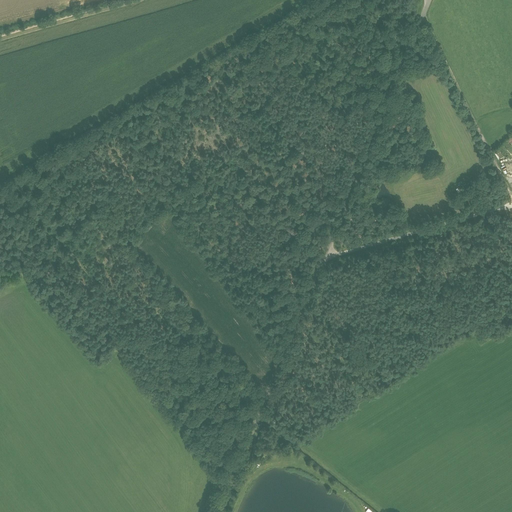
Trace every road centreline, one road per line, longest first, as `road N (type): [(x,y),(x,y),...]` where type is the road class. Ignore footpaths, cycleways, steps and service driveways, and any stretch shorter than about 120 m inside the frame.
road 1 (unclassified): [(323,258),(429,0)]
road 2 (unclassified): [(218,511),(323,258)]
road 3 (track): [(511,196),(423,14)]
road 4 (unclassified): [(511,204),(323,258)]
road 5 (track): [(143,0),(0,41)]
